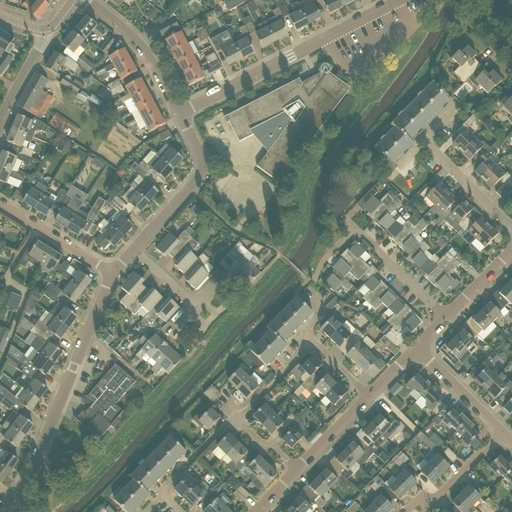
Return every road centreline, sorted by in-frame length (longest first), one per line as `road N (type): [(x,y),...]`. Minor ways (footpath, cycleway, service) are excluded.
road 1 (residential): [(10,502),(113,273)]
road 2 (residential): [(179,111),(400,0)]
road 3 (residential): [(132,250),(201,175),(204,164),(179,111)]
road 4 (residential): [(179,111),(129,33),(86,0)]
road 5 (residential): [(113,273),(0,203)]
road 6 (residential): [(511,228),(424,141)]
road 7 (residential): [(502,433),(416,348)]
road 8 (residential): [(444,317),(358,232)]
